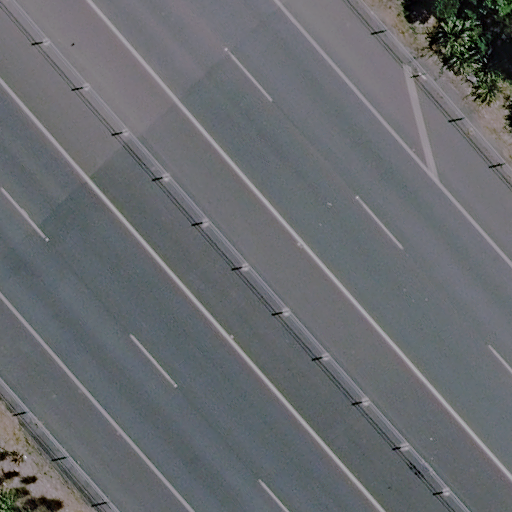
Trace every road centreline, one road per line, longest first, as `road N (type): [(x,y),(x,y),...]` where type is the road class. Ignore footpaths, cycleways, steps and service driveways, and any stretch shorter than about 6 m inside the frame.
road 1 (motorway): [(122,0),(511,406)]
road 2 (motorway): [(340,511),(0,147)]
